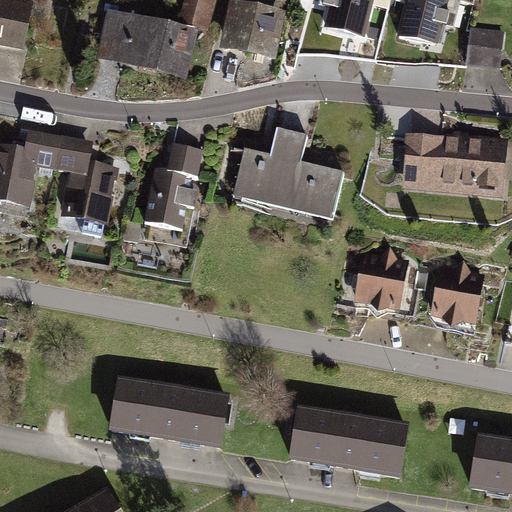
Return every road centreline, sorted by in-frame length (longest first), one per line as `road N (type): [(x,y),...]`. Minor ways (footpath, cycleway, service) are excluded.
road 1 (residential): [(511,386),(0,287)]
road 2 (residential): [(511,106),(324,88),(172,114),(0,92)]
road 3 (residential): [(454,511),(0,431)]
